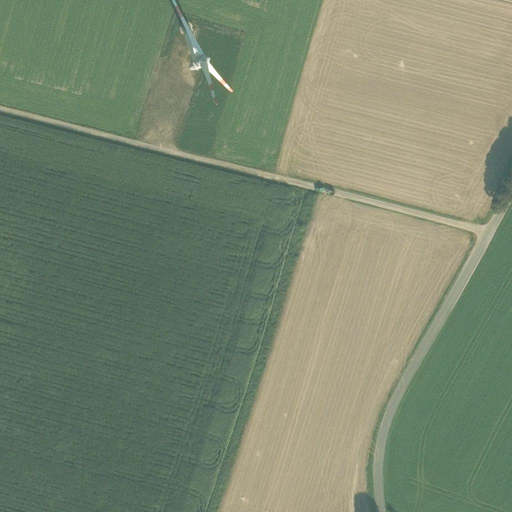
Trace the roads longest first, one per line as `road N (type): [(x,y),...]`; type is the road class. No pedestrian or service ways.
road 1 (track): [(490,233),(0,108)]
road 2 (tertiary): [(382,511),(387,429),(511,193)]
